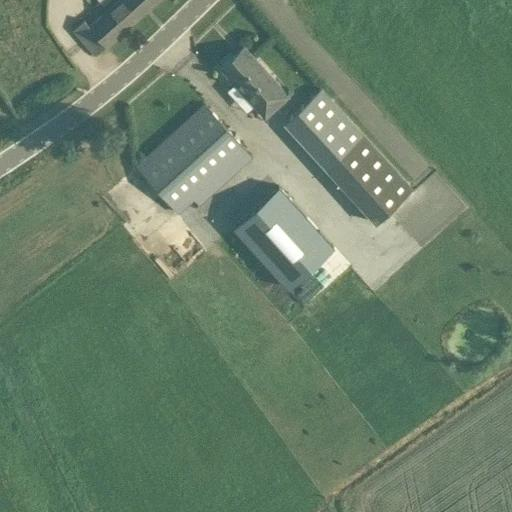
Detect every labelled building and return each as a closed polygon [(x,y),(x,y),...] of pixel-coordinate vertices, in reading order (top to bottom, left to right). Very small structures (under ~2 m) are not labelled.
[(96,54),(148,8),(156,0),(117,0),(90,25),(84,19),(74,29),(96,54)] [(243,44),(220,66),(265,116),(289,94),(243,44)] [(285,120),(377,222),(414,189),(334,102),(320,88),(285,120)] [(247,149),(219,118),(205,103),(136,166),(177,211),(247,149)] [(333,253),(277,193),(231,234),(287,295),(333,253)]
